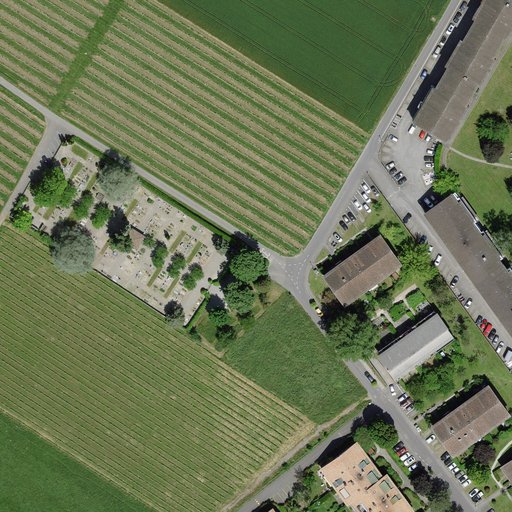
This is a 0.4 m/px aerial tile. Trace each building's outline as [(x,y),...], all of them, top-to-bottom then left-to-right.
[(511,0),(489,0),(470,34),(496,49),(511,22),(511,0)] [(470,34),(443,81),(469,97),(496,49),(470,34)] [(469,97),(443,81),(417,123),(439,135),(445,139),(469,97)] [(454,247),(477,230),(451,195),(447,198),(428,211),(454,247)] [(479,282),(502,266),(477,230),(454,247),(479,282)] [(399,261),(382,238),(327,278),(344,301),(399,261)] [(505,317),(511,312),(511,278),(502,266),(479,282),(505,317)] [(431,335),(445,325),(435,310),(427,316),(429,320),(424,324),(431,335)] [(413,348),(426,338),(416,324),(408,329),(411,333),(405,338),(413,348)] [(431,335),(426,338),(436,352),(455,338),(445,325),(431,335)] [(394,362),(408,352),(397,337),(390,343),(392,347),(386,351),(394,362)] [(413,348),(408,352),(418,365),(436,352),(426,338),(413,348)] [(418,365),(408,352),(394,362),(389,366),(398,380),(418,365)] [(508,412),(491,389),(436,428),(452,451),(508,412)] [(356,499),(382,478),(358,445),(348,453),(346,450),(333,460),(335,462),(325,469),(346,498),(348,497),(351,501),(356,499)] [(404,511),(410,508),(386,475),(382,478),(356,499),(358,503),(357,504),(362,511),(404,511)]
